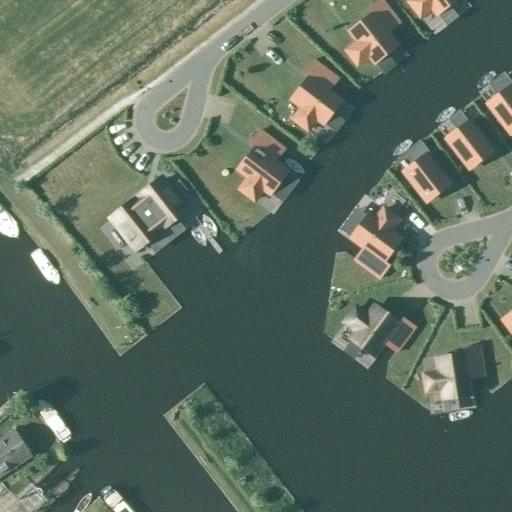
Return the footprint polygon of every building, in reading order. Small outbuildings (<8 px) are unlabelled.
[(412,0),(409,3),(420,17),(432,8),(436,15),(437,14),(449,5),(455,0),(412,0)] [(397,46),(388,34),(372,16),(350,33),(358,43),(346,52),(358,66),(369,57),(374,64),(397,46)] [(340,102),(329,93),(309,79),(292,101),(302,109),(293,120),(308,131),(317,120),(323,125),(332,113),(340,102)] [(499,97),(488,106),(510,134),(511,132),(511,89),(511,88),(499,97)] [(458,132),(447,141),(469,169),(492,151),(470,123),(469,123),(458,132)] [(263,189),(269,195),(287,172),(275,163),(256,149),(239,171),(249,179),(240,190),(254,201),(263,189)] [(426,202),(449,184),(435,167),(438,165),(431,155),(428,157),(427,156),(404,174),(426,202)] [(176,218),(186,210),(177,199),(187,191),(179,181),(169,189),(162,180),(140,197),(139,198),(142,201),(137,205),(134,202),(133,202),(111,220),(135,250),(145,242),(176,218)] [(351,240),(363,248),(383,262),(400,239),(390,232),(398,220),(384,210),(375,221),(369,216),(351,240)] [(383,345),(397,324),(374,308),(367,317),(356,309),(345,323),(357,332),(352,339),(364,348),(375,356),(383,345)] [(511,314),(503,321),(511,333),(511,314)] [(471,394),(469,380),(464,356),(436,361),(438,373),(424,375),(426,393),(441,391),(442,399),(443,399),(471,394)] [(0,477),(32,456),(14,430),(0,439),(0,477)]
